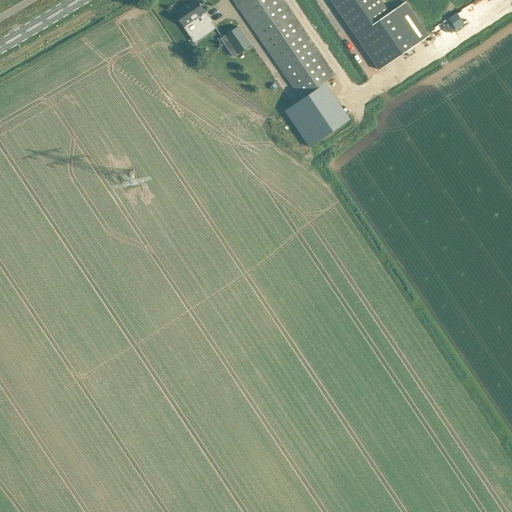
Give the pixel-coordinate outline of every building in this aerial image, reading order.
[(197,0),(192,0),(175,12),(181,20),(191,35),(203,27),(211,21),(205,12),(202,6),(197,0)] [(335,74),(284,0),(233,0),(301,98),(302,97),(305,100),(312,95),(310,92),(335,74)] [(332,0),(356,36),(390,13),(381,0),(332,0)] [(390,13),(356,36),(379,69),(429,35),(427,32),(425,29),(407,2),(396,9),(394,10),(390,13)] [(446,18),(453,30),(462,24),(455,13),(446,18)] [(239,26),(226,35),(239,54),(251,44),(239,26)]
